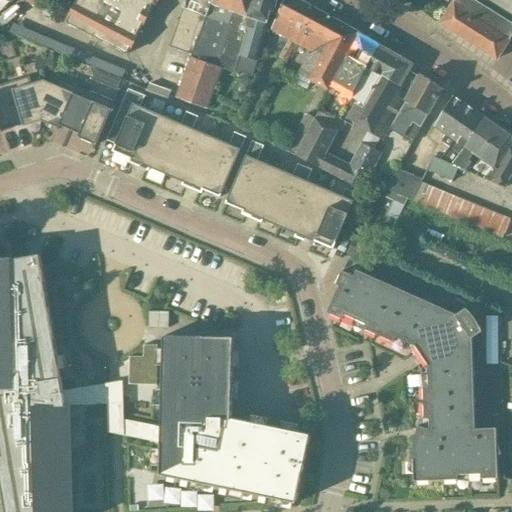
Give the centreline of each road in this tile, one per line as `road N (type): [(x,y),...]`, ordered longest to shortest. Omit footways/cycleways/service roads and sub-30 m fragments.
road 1 (residential): [(329,511),(340,427),(307,291),(289,264),(58,167),(0,186)]
road 2 (tertiary): [(511,114),(346,0)]
